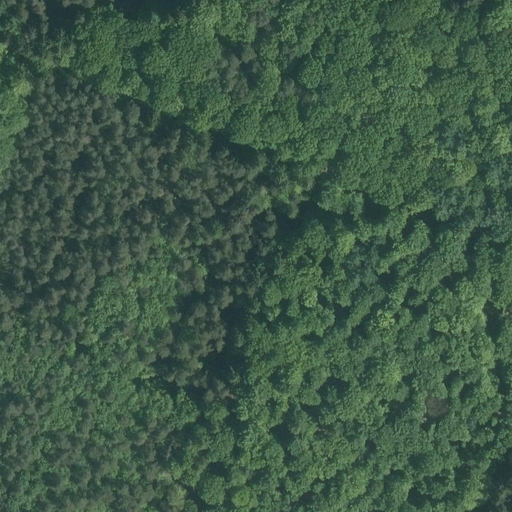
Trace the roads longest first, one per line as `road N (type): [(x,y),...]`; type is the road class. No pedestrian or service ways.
road 1 (track): [(313,158),(162,511)]
road 2 (track): [(313,158),(0,32)]
road 3 (track): [(261,278),(334,330),(385,400),(410,473),(411,511)]
road 4 (track): [(511,237),(313,158)]
road 5 (track): [(374,0),(313,158)]
